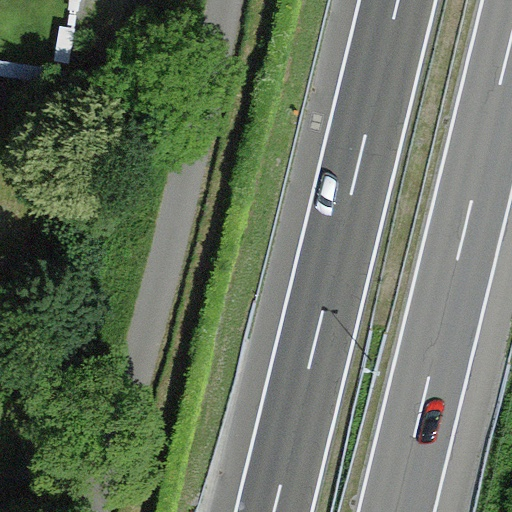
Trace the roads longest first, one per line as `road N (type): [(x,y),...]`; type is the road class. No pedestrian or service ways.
road 1 (residential): [(93,511),(188,174),(221,0)]
road 2 (motorway): [(395,0),(272,511)]
road 3 (motorway): [(398,511),(511,43)]
